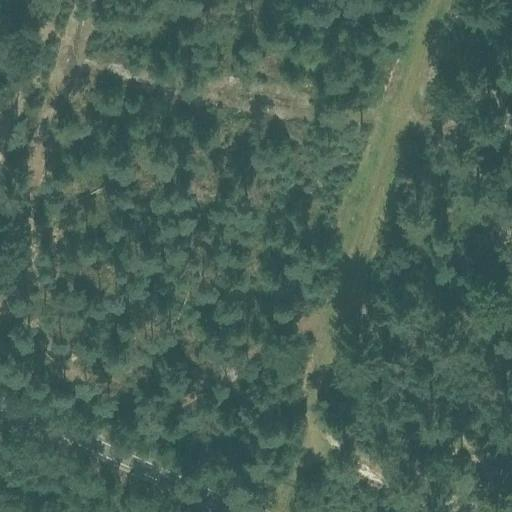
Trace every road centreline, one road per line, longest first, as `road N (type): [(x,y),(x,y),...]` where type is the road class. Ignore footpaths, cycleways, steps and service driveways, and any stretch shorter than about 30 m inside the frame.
road 1 (track): [(447,0),(286,511)]
road 2 (tertiary): [(263,511),(0,403)]
road 3 (track): [(498,511),(310,436)]
